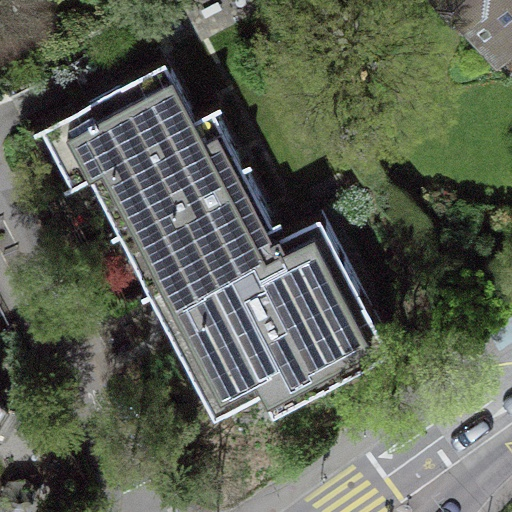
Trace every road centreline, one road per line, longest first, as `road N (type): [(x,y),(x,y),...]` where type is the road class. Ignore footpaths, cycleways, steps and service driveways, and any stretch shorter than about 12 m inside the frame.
road 1 (residential): [(0,203),(155,511)]
road 2 (tertiary): [(397,511),(511,418)]
